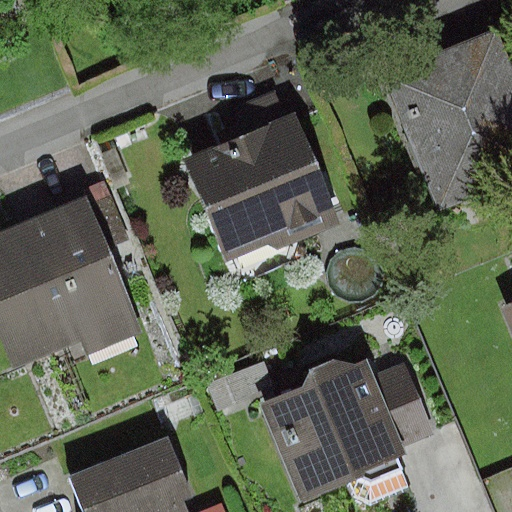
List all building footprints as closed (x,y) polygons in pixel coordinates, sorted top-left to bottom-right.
[(511,35),(403,75),(453,214),(511,192),(511,35)] [(311,121),(202,159),(241,268),(350,229),(311,121)] [(84,199),(0,233),(0,335),(14,368),(84,339),(91,355),(141,334),(84,199)] [(336,390),(275,412),(309,506),(429,464),(420,441),(446,432),(414,340),(325,371),(336,390)] [(192,443),(88,480),(99,511),(199,511),(196,503),(212,497),(192,443)]
